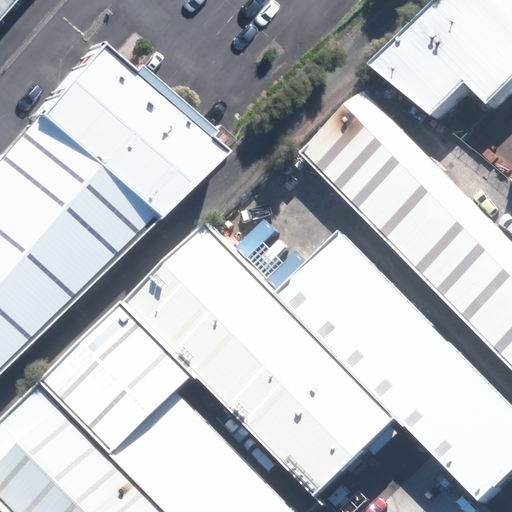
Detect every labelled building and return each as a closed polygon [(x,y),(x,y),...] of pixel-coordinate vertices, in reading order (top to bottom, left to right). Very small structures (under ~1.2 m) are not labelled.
[(0,0),(0,13),(11,0),(0,0)] [(497,116),(511,101),(511,0),(464,0),(381,81),(432,132),(474,92),(497,116)] [(216,158),(92,50),(26,125),(150,233),(216,158)] [(511,270),(354,109),(286,175),(351,241),(511,405),(511,270)] [(0,155),(0,374),(143,234),(23,129),(0,155)] [(325,511),(407,432),(283,306),(215,236),(133,316),(202,387),(325,511)] [(483,510),(511,481),(511,405),(351,241),(283,306),(407,432),(483,510)] [(202,387),(133,316),(49,397),(119,468),(185,404),(202,387)] [(161,511),(119,468),(49,397),(0,444),(0,499),(12,511),(161,511)] [(291,511),(185,404),(119,468),(161,511),(291,511)] [(12,511),(0,499),(0,511),(12,511)]
